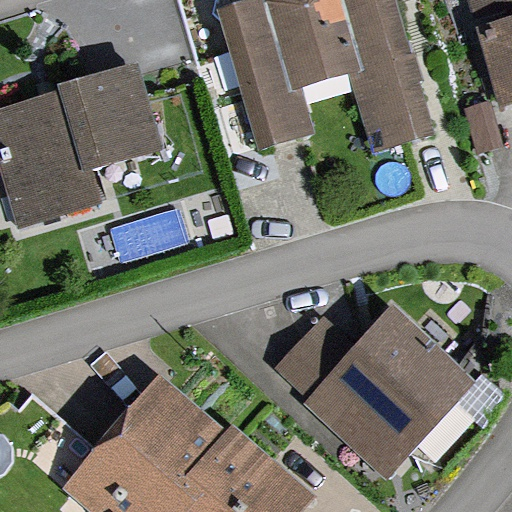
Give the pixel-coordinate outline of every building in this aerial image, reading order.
[(257,0),(206,14),(246,160),(300,146),(285,93),(346,77),(368,159),(423,144),(384,0),(257,0)] [(511,0),(461,0),(486,123),(511,117),(511,0)] [(0,105),(0,207),(10,239),(97,212),(87,179),(154,159),(126,67),(94,77),(0,105)] [(470,381),(388,311),(338,369),(306,341),(258,397),(372,494),(470,381)] [(225,431),(160,376),(64,490),(90,511),(187,511),(201,496),(183,481),(225,431)] [(300,511),(314,496),(231,425),(225,431),(183,481),(201,496),(187,511),(300,511)]
